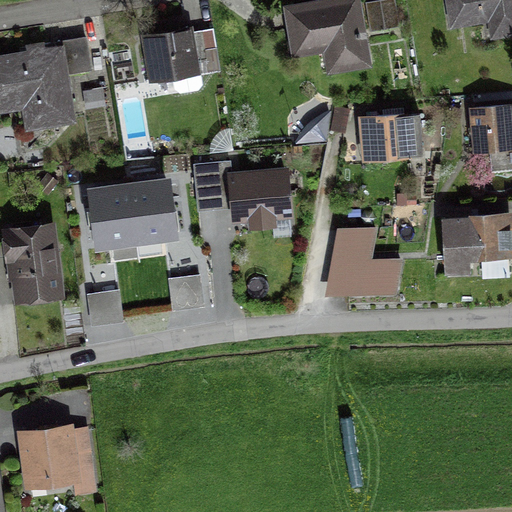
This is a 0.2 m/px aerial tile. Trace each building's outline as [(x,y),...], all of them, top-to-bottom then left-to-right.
[(366,0),(356,0),(287,10),(295,62),(332,56),(336,79),(378,73),(373,38),(368,8),(366,0)] [(511,0),(448,0),(455,36),(496,28),(499,46),(511,43),(511,0)] [(397,4),(368,8),(373,38),(402,34),(397,4)] [(200,31),(148,39),(156,87),(207,79),(200,31)] [(91,43),(70,46),(75,79),(97,76),(91,43)] [(69,49),(0,59),(0,118),(29,114),(33,138),(82,130),(69,49)] [(511,109),(477,113),(482,158),(511,155),(511,109)] [(416,118),(366,123),(370,166),(420,162),(416,118)] [(291,172),(235,176),(239,222),(295,218),(291,172)] [(113,187),(90,190),(97,244),(174,235),(167,181),(150,183),(113,187)] [(511,214),(453,219),(457,277),(511,273),(511,214)] [(52,222),(6,228),(15,298),(61,292),(52,222)] [(384,233),(344,232),(333,298),(402,299),(410,264),(378,264),(384,233)] [(200,274),(169,278),(173,309),(204,305),(200,274)] [(124,321),(120,289),(88,294),(92,325),(124,321)] [(92,427),(24,436),(32,496),(100,487),(92,427)]
